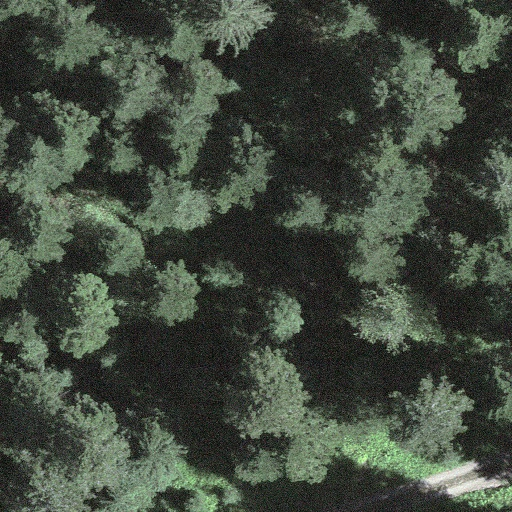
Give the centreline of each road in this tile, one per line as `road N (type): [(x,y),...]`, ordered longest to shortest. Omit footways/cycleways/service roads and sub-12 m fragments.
road 1 (track): [(0,156),(299,261),(393,346),(511,370)]
road 2 (track): [(511,458),(353,511)]
